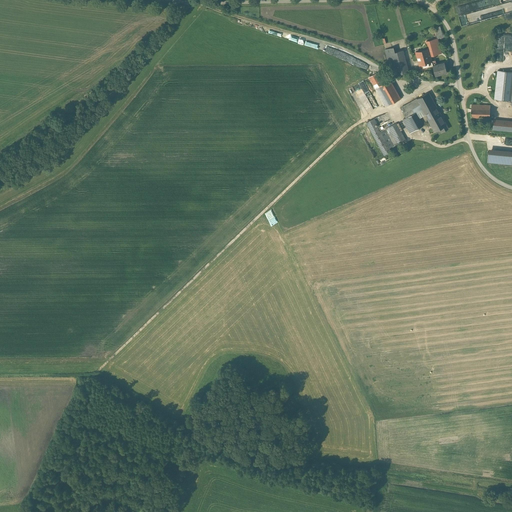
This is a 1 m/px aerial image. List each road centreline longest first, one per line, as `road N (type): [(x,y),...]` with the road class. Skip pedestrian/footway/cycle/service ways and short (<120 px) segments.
road 1 (track): [(390,104),(349,128),(94,373)]
road 2 (track): [(184,2),(115,68),(0,152)]
road 3 (unclassified): [(413,0),(425,1),(447,24),(467,136),(487,171),(511,185)]
road 4 (track): [(205,2),(334,45),(391,75)]
road 5 (unclassified): [(165,0),(314,0)]
